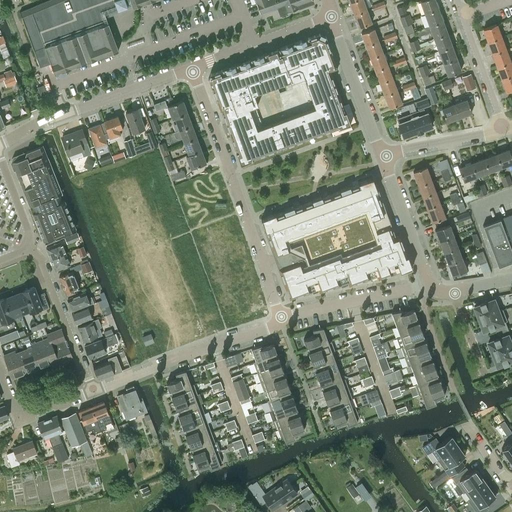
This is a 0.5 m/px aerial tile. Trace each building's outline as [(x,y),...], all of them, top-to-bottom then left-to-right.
[(49,0),(19,13),(39,68),(40,68),(39,67),(49,63),(54,75),(64,71),(118,51),(104,14),(117,10),(127,6),(126,6),(131,4),(132,8),(153,0),(49,0)] [(255,0),(260,12),(276,6),(280,5),(282,9),(285,8),(305,0),(255,0)] [(362,0),(356,0),(349,3),(353,15),(366,11),(362,0)] [(422,0),(420,1),(425,13),(437,9),(434,0),(422,0)] [(403,6),(397,8),(400,15),(406,12),(403,6)] [(425,13),(429,26),(442,21),(437,9),(425,13)] [(371,23),(366,11),(353,15),(358,28),(371,23)] [(429,26),(434,38),(446,33),(442,21),(429,26)] [(483,29),(487,41),(500,37),(495,24),(483,29)] [(365,46),(378,42),(373,29),(361,34),(365,46)] [(218,103),(240,164),(350,124),(331,71),(337,68),(325,35),(320,33),(210,73),(208,78),(217,103),(218,103)] [(434,38),(438,50),(451,46),(446,33),(434,38)] [(500,37),(487,41),(492,54),(505,49),(500,37)] [(370,59),(382,54),(378,42),(365,46),(370,59)] [(451,46),(438,50),(443,63),(456,58),(451,46)] [(7,49),(0,51),(3,58),(8,56),(10,56),(7,49)] [(505,49),(492,54),(497,66),(509,62),(505,49)] [(370,59),(375,71),(387,67),(382,54),(370,59)] [(460,71),(456,58),(443,63),(448,76),(460,71)] [(511,68),(509,62),(497,66),(501,79),(511,74),(511,68)] [(375,71),(379,84),(391,79),(387,67),(375,71)] [(3,72),(6,78),(13,76),(14,75),(15,75),(14,71),(12,72),(10,69),(3,72)] [(462,77),(467,91),(475,88),(470,74),(462,77)] [(511,74),(501,79),(506,92),(511,89),(511,74)] [(17,83),(14,75),(13,76),(6,78),(5,79),(3,80),(6,87),(17,83)] [(379,84),(384,96),(396,91),(391,79),(379,84)] [(46,94),(43,86),(37,88),(40,96),(46,94)] [(436,98),(432,86),(424,88),(429,101),(436,98)] [(416,87),(410,89),(414,99),(420,97),(416,87)] [(396,91),(384,96),(388,108),(401,104),(399,98),(403,97),(401,91),(397,93),(396,91)] [(10,104),(12,103),(10,98),(0,102),(2,108),(10,105),(10,104)] [(418,109),(429,105),(427,98),(416,102),(418,109)] [(454,104),(459,117),(471,112),(466,99),(454,104)] [(165,100),(154,104),(156,110),(167,106),(168,106),(165,100)] [(175,118),(187,114),(182,100),(168,106),(167,106),(172,119),(175,118)] [(446,122),(459,117),(454,104),(441,109),(446,122)] [(138,109),(125,114),(132,132),(144,128),(138,109)] [(419,133),(421,132),(423,131),(422,130),(424,130),(425,131),(432,129),(431,127),(432,127),(427,113),(425,114),(423,109),(397,119),(399,123),(398,123),(404,137),(417,132),(417,133),(418,133),(419,133)] [(192,126),(187,114),(175,118),(179,131),(192,126)] [(118,116),(103,122),(104,123),(105,126),(101,128),(104,135),(105,139),(121,134),(123,130),(118,116)] [(105,139),(104,135),(101,128),(105,126),(104,123),(88,129),(95,148),(107,144),(105,139)] [(173,133),(175,137),(177,139),(180,139),(182,138),(184,143),(196,138),(192,126),(179,131),(173,133)] [(82,129),(75,132),(77,135),(70,138),(69,134),(62,136),(63,140),(62,140),(67,155),(81,151),(83,156),(90,154),(82,129)] [(151,149),(156,147),(151,132),(146,134),(151,149)] [(188,155),(201,151),(196,138),(184,143),(188,155)] [(133,148),(130,139),(124,141),(129,156),(135,154),(133,148)] [(167,149),(164,142),(158,144),(161,151),(167,149)] [(61,194),(43,146),(26,152),(25,156),(16,159),(14,164),(15,167),(14,168),(29,206),(31,206),(34,213),(32,214),(43,242),(54,238),(54,237),(63,233),(63,234),(75,230),(64,201),(62,202),(59,195),(61,194)] [(511,158),(509,150),(496,154),(501,167),(511,163),(511,158)] [(188,155),(185,156),(190,169),(206,163),(201,151),(188,155)] [(166,164),(172,161),(169,154),(163,157),(166,164)] [(501,167),(496,154),(484,159),(488,172),(501,167)] [(90,169),(94,161),(89,159),(85,167),(90,169)] [(488,172),(484,159),(471,164),(476,176),(488,172)] [(172,161),(166,164),(168,170),(175,168),(172,161)] [(476,176),(471,164),(459,168),(463,181),(476,176)] [(413,172),(417,185),(431,180),(426,167),(413,172)] [(172,181),(186,176),(183,170),(170,175),(172,181)] [(275,214),(261,219),(265,231),(264,231),(273,255),(276,263),(289,299),(304,293),(311,291),(318,288),(319,292),(340,285),(347,282),(349,286),(369,278),(370,278),(376,275),(378,279),(393,274),(393,275),(399,273),(412,268),(400,234),(395,236),(378,189),(377,190),(373,178),(358,183),(359,184),(353,186),(350,187),(349,185),(340,189),(341,191),(325,197),(322,198),(321,195),(312,199),(312,201),(297,207),(294,208),(293,206),(283,209),(284,212),(276,215),(275,214)] [(417,185),(422,198),(435,193),(431,180),(417,185)] [(422,198),(427,210),(440,205),(435,193),(422,198)] [(460,203),(456,204),(460,213),(465,210),(463,205),(462,202),(460,203)] [(440,205),(427,210),(432,223),(445,218),(440,205)] [(468,213),(457,217),(458,222),(459,222),(470,218),(468,213)] [(511,214),(483,226),(498,266),(497,266),(497,268),(498,268),(498,267),(511,262),(511,214)] [(454,236),(449,225),(434,231),(439,242),(454,236)] [(70,235),(64,237),(67,244),(73,241),(70,235)] [(454,236),(439,242),(443,253),(458,248),(454,236)] [(50,259),(65,253),(61,242),(46,248),(50,259)] [(82,246),(77,248),(77,249),(80,257),(85,255),(86,255),(86,254),(82,246)] [(458,248),(443,253),(448,265),(462,259),(458,248)] [(483,251),(475,254),(479,265),(487,262),(483,251)] [(70,265),(65,253),(50,259),(55,271),(70,265)] [(462,259),(448,265),(452,276),(461,272),(467,270),(462,259)] [(89,261),(80,265),(84,273),(92,270),(89,261)] [(63,291),(64,294),(65,293),(66,295),(75,291),(75,290),(79,289),(72,272),(69,274),(68,273),(59,277),(59,278),(58,280),(59,283),(61,282),(64,289),(63,291)] [(22,291),(22,292),(30,310),(30,312),(41,308),(42,310),(49,308),(44,293),(37,296),(33,287),(22,291)] [(22,292),(14,295),(21,313),(30,310),(22,292)] [(70,306),(72,310),(89,304),(89,305),(93,304),(91,298),(87,299),(85,292),(67,299),(68,300),(67,302),(68,305),(70,306)] [(14,295),(5,298),(5,299),(12,317),(12,316),(21,313),(14,295)] [(5,299),(5,298),(0,299),(0,326),(4,325),(3,322),(13,318),(12,316),(12,317),(5,299)] [(479,306),(474,308),(476,312),(474,313),(477,319),(498,311),(493,300),(485,304),(484,303),(479,305),(479,306)] [(76,324),(92,318),(88,306),(71,312),(76,324)] [(106,307),(100,309),(103,316),(109,314),(111,313),(109,306),(106,307)] [(396,327),(416,320),(415,317),(416,317),(414,309),(403,313),(402,311),(391,313),(396,327)] [(498,311),(477,319),(480,327),(481,327),(483,331),(488,329),(489,330),(494,328),(496,333),(508,329),(505,322),(507,322),(502,310),(498,311)] [(363,319),(365,324),(374,321),(373,317),(374,317),(374,316),(361,319),(362,320),(363,319)] [(91,321),(77,327),(83,342),(102,335),(99,327),(101,327),(98,319),(91,321)] [(400,337),(421,329),(418,322),(417,322),(416,320),(396,327),(400,337)] [(103,332),(105,338),(116,333),(117,333),(115,327),(103,332)] [(308,349),(328,342),(323,328),(312,330),(314,336),(304,339),(306,347),(308,346),(308,349)] [(400,347),(401,347),(423,339),(422,336),(423,336),(421,329),(400,337),(396,338),(400,347)] [(508,329),(496,333),(498,338),(493,340),(493,341),(488,344),(490,348),(488,348),(491,355),(511,346),(511,334),(510,335),(508,329)] [(57,363),(64,360),(71,358),(61,330),(46,335),(48,339),(31,345),(32,348),(15,354),(14,352),(4,355),(12,377),(57,361),(57,363)] [(105,338),(84,346),(89,359),(90,359),(105,353),(104,348),(119,342),(116,333),(105,338)] [(145,345),(154,341),(151,334),(142,337),(145,345)] [(404,357),(428,348),(425,341),(424,342),(423,339),(401,347),(404,357)] [(331,351),(334,350),(331,341),(328,342),(308,349),(309,352),(308,352),(311,359),(331,351)] [(359,341),(349,345),(350,349),(352,354),(362,350),(360,345),(359,341)] [(256,362),(276,355),(275,352),(276,352),(273,344),(262,348),(261,346),(251,349),(256,362)] [(511,346),(491,355),(494,363),(495,362),(497,367),(502,365),(503,366),(508,364),(510,369),(511,368),(511,346)] [(410,365),(430,358),(429,356),(430,355),(428,348),(404,357),(408,366),(410,365)] [(315,368),(335,361),(331,351),(311,359),(313,366),(314,366),(315,368)] [(234,354),(223,358),(223,359),(226,367),(227,366),(237,363),(235,359),(234,355),(234,354)] [(260,371),(280,364),(278,357),(276,357),(276,355),(256,362),(253,363),(257,372),(260,371)] [(97,380),(121,371),(116,356),(107,359),(109,362),(93,368),(97,380)] [(414,375),(435,367),(432,360),(431,361),(430,358),(410,365),(414,375)] [(211,371),(216,369),(214,366),(213,362),(214,362),(214,361),(202,365),(203,365),(205,369),(210,367),(211,371)] [(318,378),(338,371),(335,361),(315,368),(316,371),(315,371),(318,378)] [(263,381),(282,374),(282,371),(283,371),(280,364),(260,371),(263,381)] [(417,384),(437,377),(436,375),(437,374),(435,367),(414,375),(417,384)] [(171,393),(191,385),(185,371),(175,374),(177,379),(166,383),(169,391),(170,390),(171,393)] [(322,387),(342,380),(338,371),(318,378),(320,385),(321,385),(322,387)] [(393,372),(383,375),(385,379),(387,384),(396,381),(394,375),(393,372)] [(266,390),(287,383),(285,376),(283,376),(282,374),(263,381),(260,382),(264,392),(266,390)] [(438,380),(437,377),(417,384),(415,385),(418,395),(421,394),(442,386),(439,380),(438,380)] [(242,378),(232,381),(236,391),(245,387),(243,381),(242,378)] [(325,397),(348,389),(345,379),(342,380),(322,387),(323,390),(322,390),(325,397)] [(270,400),(289,393),(288,390),(290,390),(287,383),(266,390),(270,400)] [(197,394),(194,384),(191,385),(171,393),(172,395),(171,396),(173,403),(194,395),(197,394)] [(126,419),(144,413),(133,385),(126,388),(127,392),(125,393),(124,392),(122,393),(123,394),(117,396),(126,419)] [(444,393),(442,386),(421,394),(426,408),(436,404),(435,400),(444,397),(443,394),(444,393)] [(245,387),(236,391),(238,396),(239,400),(249,397),(247,393),(245,387)] [(328,404),(329,406),(349,399),(352,398),(348,389),(325,397),(327,404),(328,404)] [(368,403),(370,402),(380,399),(376,389),(365,393),(368,403)] [(271,411),(294,402),(292,395),(290,396),(289,393),(270,400),(267,401),(271,411)] [(194,395),(173,403),(176,410),(177,409),(178,412),(198,405),(194,395)] [(332,417),(352,409),(349,399),(329,406),(330,409),(329,410),(332,417)] [(91,406),(100,431),(106,429),(104,424),(111,422),(104,401),(91,406)] [(294,402),(271,411),(274,420),(296,412),(295,409),(297,409),(294,402)] [(201,404),(198,405),(178,412),(179,415),(178,415),(180,422),(204,413),(201,404)] [(4,406),(0,407),(0,420),(8,418),(4,406)] [(95,433),(100,431),(91,406),(78,411),(86,432),(93,429),(95,433)] [(359,418),(355,408),(352,409),(332,417),(334,423),(335,423),(336,426),(346,423),(347,426),(357,423),(356,419),(359,418)] [(75,412),(60,418),(64,428),(71,446),(80,442),(85,456),(92,454),(87,440),(86,440),(75,412)] [(278,430),(301,421),(299,414),(297,415),(296,412),(274,420),(278,430)] [(208,423),(204,413),(180,422),(183,429),(184,428),(185,431),(208,423)] [(56,415),(47,419),(57,445),(62,443),(58,432),(62,431),(56,415)] [(57,445),(47,419),(37,422),(43,438),(48,436),(52,447),(57,445)] [(511,432),(504,420),(499,424),(506,435),(511,432)] [(304,428),(301,421),(278,430),(281,440),(284,439),(285,442),(295,439),(294,435),(304,432),(302,429),(304,428)] [(126,436),(132,434),(127,422),(122,425),(126,436)] [(211,432),(208,423),(185,431),(186,434),(185,434),(187,441),(211,432)] [(214,442),(211,432),(187,441),(190,448),(191,448),(192,450),(214,442)] [(120,436),(114,438),(118,448),(124,445),(120,436)] [(422,447),(427,454),(431,451),(437,460),(457,446),(451,436),(440,444),(435,437),(422,447)] [(32,440),(20,444),(12,447),(14,451),(6,454),(11,466),(19,463),(18,460),(37,453),(32,440)] [(192,453),(194,460),(218,452),(220,451),(216,441),(214,442),(192,450),(193,453),(192,453)] [(511,443),(511,442),(508,444),(501,449),(511,464),(511,443)] [(62,443),(57,445),(63,461),(68,459),(62,443)] [(57,445),(52,447),(58,463),(63,461),(57,445)] [(457,446),(437,460),(448,476),(464,466),(460,459),(464,456),(457,446)] [(222,462),(218,452),(194,460),(197,467),(198,467),(199,470),(209,466),(210,470),(220,466),(219,463),(222,462)] [(129,467),(130,471),(135,470),(133,461),(127,463),(128,467),(129,467)] [(475,468),(470,472),(466,467),(451,477),(455,483),(456,482),(464,492),(482,478),(475,468)] [(298,494),(287,478),(262,495),(273,511),(298,494)] [(465,491),(470,499),(488,486),(483,478),(465,491)] [(148,486),(139,489),(142,497),(151,494),(148,486)] [(495,496),(488,486),(470,499),(468,500),(476,511),(484,511),(488,510),(484,504),(495,496)] [(453,503),(448,507),(451,511),(457,508),(453,503)]
